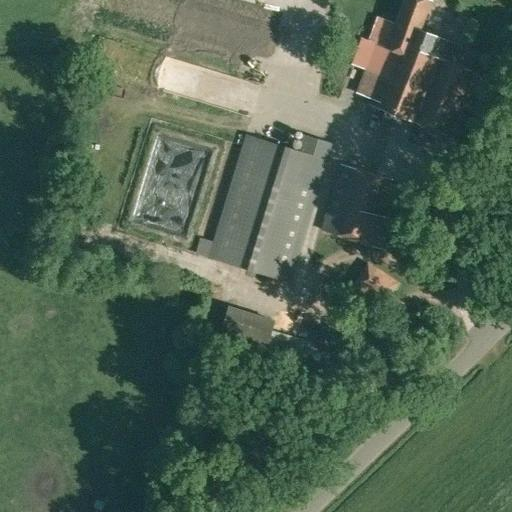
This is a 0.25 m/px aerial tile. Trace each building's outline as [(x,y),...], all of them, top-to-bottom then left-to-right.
[(381,73),(369,103),(445,133),(470,70),(447,60),(454,43),(419,29),(430,0),(403,0),(386,47),(363,38),(353,62),(381,73)] [(282,17),(281,33),(298,34),(299,18),(282,17)] [(330,143),(301,134),(296,150),(248,136),(211,258),(288,281),(330,143)] [(393,220),(381,217),(392,180),(341,165),(321,230),(385,250),(393,220)] [(399,284),(368,261),(347,294),(383,310),(399,284)]
